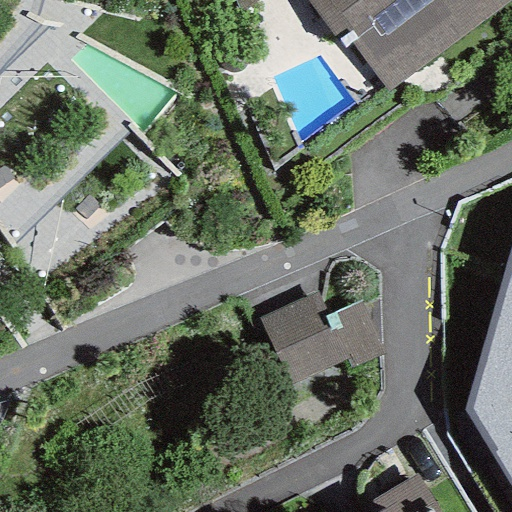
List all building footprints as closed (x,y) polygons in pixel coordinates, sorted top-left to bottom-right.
[(103,13),(70,0),(0,0),(0,229),(39,290),(178,172),(66,60),(103,13)] [(292,0),(363,94),(487,0),(292,0)] [(511,200),(509,202),(459,408),(511,495),(511,200)] [(320,287),(248,321),(278,384),(349,350),(320,287)] [(425,511),(409,485),(363,511),(425,511)]
